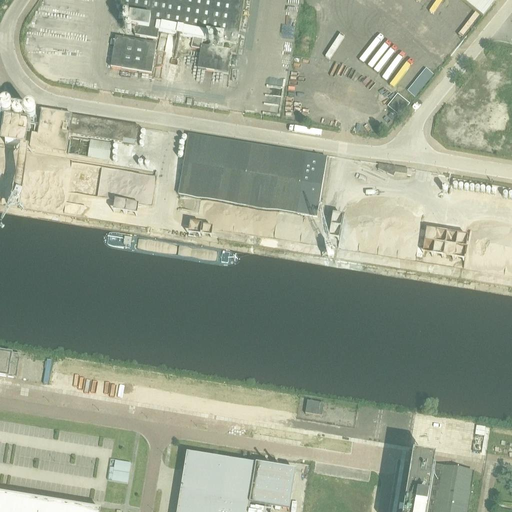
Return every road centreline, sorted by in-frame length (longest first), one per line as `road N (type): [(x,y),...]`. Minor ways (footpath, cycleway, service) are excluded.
road 1 (unclassified): [(405,157),(46,102),(8,63)]
road 2 (unclassified): [(405,157),(413,127),(491,27)]
